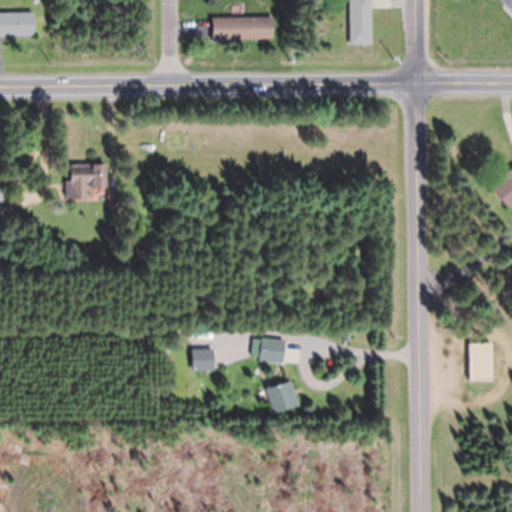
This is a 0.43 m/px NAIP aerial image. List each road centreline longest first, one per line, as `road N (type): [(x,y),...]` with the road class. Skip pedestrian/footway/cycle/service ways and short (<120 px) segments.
road 1 (residential): [(511,80),(0,86)]
road 2 (residential): [(418,511),(416,0)]
